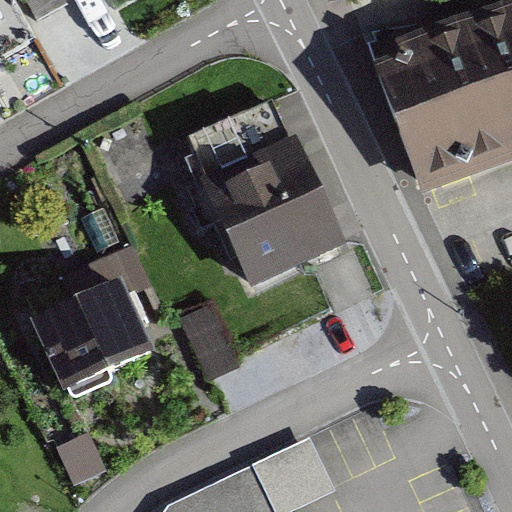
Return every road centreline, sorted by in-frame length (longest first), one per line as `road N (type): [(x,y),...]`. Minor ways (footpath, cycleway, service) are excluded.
road 1 (residential): [(511,481),(444,348),(304,0)]
road 2 (residential): [(0,167),(57,143),(303,0)]
